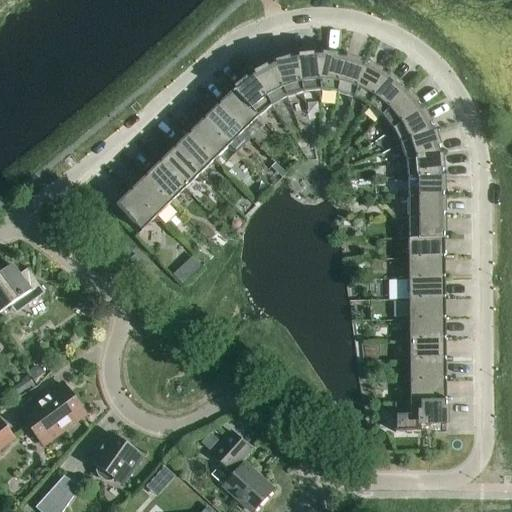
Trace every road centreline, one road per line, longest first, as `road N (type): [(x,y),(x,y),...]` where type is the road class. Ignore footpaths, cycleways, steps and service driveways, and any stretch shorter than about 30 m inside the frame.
road 1 (residential): [(22,224),(239,44),(281,25),(359,24),(427,60),(467,114),(482,162),(481,457),(447,485),(311,485)]
road 2 (residential): [(311,485),(300,453),(250,407),(228,406),(164,433),(129,417),(108,371),(121,310),(22,224)]
